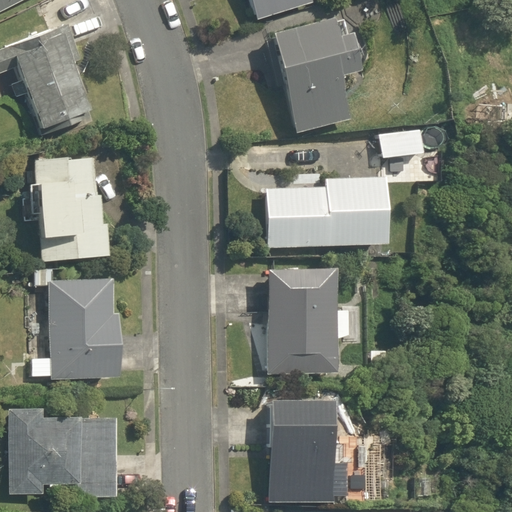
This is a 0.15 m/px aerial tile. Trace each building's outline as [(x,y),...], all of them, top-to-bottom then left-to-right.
[(0,0),(0,11),(22,0),(0,0)] [(245,0),(252,22),(308,5),(306,0),(245,0)] [(265,36),(284,137),(346,125),(337,78),(348,75),(338,22),(265,36)] [(0,73),(14,68),(40,137),(88,119),(67,65),(76,61),(63,26),(0,50),(0,73)] [(378,159),(417,154),(414,131),(375,136),(378,159)] [(29,165),(38,263),(102,257),(99,226),(95,226),(92,198),(87,198),(84,160),(29,165)] [(264,248),(379,245),(378,178),(319,180),(319,189),(262,191),(264,248)] [(259,271),(262,376),(329,374),(328,337),(343,336),(342,313),(327,314),(325,270),(259,271)] [(45,281),(48,380),(112,378),(111,315),(104,315),(103,280),(45,281)] [(379,373),(378,353),(365,354),(366,374),(379,373)] [(261,403),(262,504),(326,503),(326,496),(342,496),(341,455),(327,455),(327,402),(261,403)] [(67,484),(67,498),(110,497),(107,419),(72,421),(72,418),(37,419),(37,409),(6,411),(9,495),(40,494),(39,485),(67,484)] [(426,475),(412,476),(413,496),(427,496),(426,475)]
